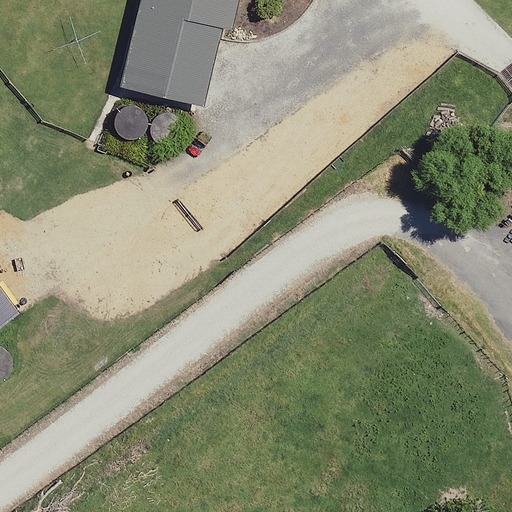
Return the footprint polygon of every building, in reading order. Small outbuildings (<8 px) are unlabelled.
[(138,0),(117,82),(196,102),(216,21),(227,23),(233,0),(138,0)] [(109,96),(107,98),(104,101),(101,105),(99,108),(98,112),(98,117),(98,121),(100,125),(101,129),(104,132),(107,135),(110,137),(114,139),(118,140),(122,141),(126,140),(130,139),(134,137),(138,135),(141,132),(143,128),(145,125),(146,121),(146,116),(146,112),(145,108),(143,104),(140,101),(137,98),(134,96),(130,94),(126,93),(122,92),(118,93),(114,94),(110,96),(109,96)] [(158,105),(156,107),(153,110),(150,114),(148,117),(147,121),(147,126),(147,130),(149,134),(150,138),(153,141),(156,144),(159,146),(163,148),(167,149),(171,150),(175,149),(179,148),(183,146),(187,144),(189,141),(192,138),(194,134),(195,130),(195,125),(195,121),(194,117),(192,113),(189,110),(186,107),(183,105),(179,103),(175,102),(171,101),(167,102),(163,103),(159,105),(158,105)] [(0,319),(14,309),(0,290),(0,319)] [(50,339),(29,314),(0,339),(0,344),(19,366),(50,339)]
